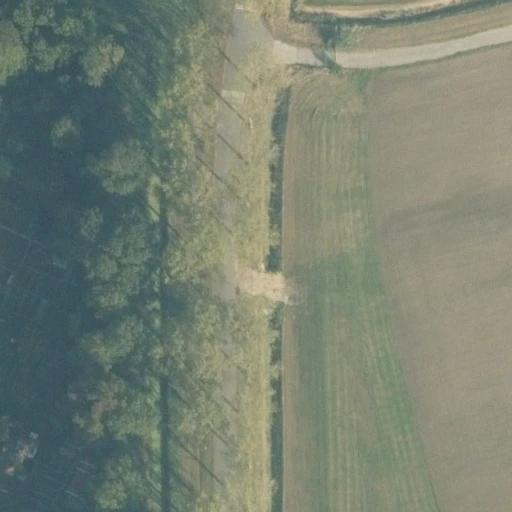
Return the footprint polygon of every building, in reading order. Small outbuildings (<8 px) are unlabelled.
[(35,68),(45,72),(48,66),(38,62),(35,68)] [(55,72),(47,92),(64,99),(71,79),(55,72)] [(35,237),(50,243),(57,228),(42,221),(35,237)] [(90,273),(75,267),(70,279),(85,285),(90,273)] [(41,365),(77,380),(87,358),(51,343),(41,365)] [(8,443),(0,459),(0,465),(19,474),(29,452),(25,450),(26,446),(21,444),(20,448),(8,443)] [(79,474),(77,473),(66,495),(84,503),(94,481),(93,480),(96,473),(82,466),(79,474)]
